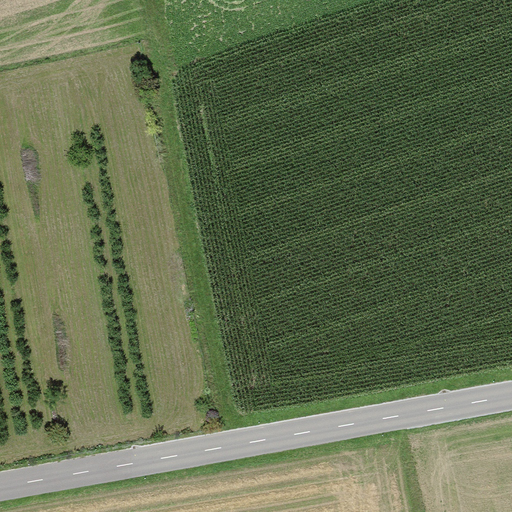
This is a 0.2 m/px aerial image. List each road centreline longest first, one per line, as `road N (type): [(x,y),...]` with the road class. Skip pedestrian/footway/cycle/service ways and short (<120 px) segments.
road 1 (tertiary): [(0,488),(511,396)]
road 2 (track): [(143,0),(235,445)]
